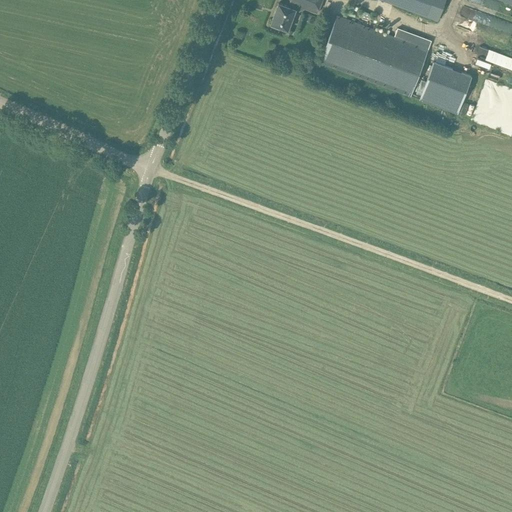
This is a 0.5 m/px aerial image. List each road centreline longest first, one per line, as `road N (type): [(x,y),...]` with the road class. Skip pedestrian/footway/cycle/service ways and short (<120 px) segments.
road 1 (unclassified): [(43,511),(150,172)]
road 2 (unclassified): [(150,172),(214,0)]
road 3 (unclassified): [(150,172),(0,106)]
